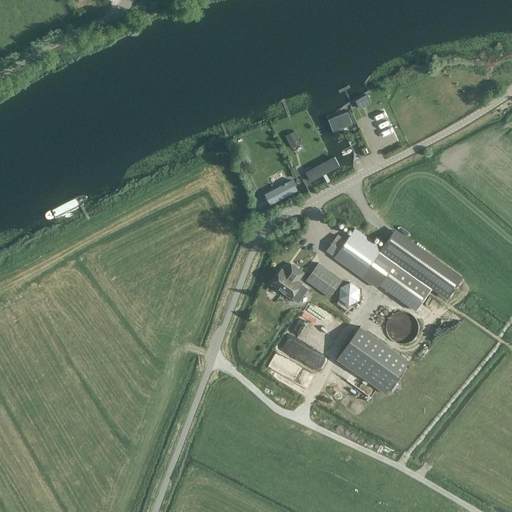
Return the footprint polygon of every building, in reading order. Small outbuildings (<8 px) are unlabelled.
[(360,109),(372,102),(367,94),(355,101),(360,109)] [(333,132),(339,129),(353,124),(348,112),(338,116),(336,117),(329,120),(333,132)] [(292,148),(302,143),(295,130),(285,135),(292,148)] [(242,167),(250,164),(243,151),(236,155),(242,167)] [(312,170),(288,182),(293,192),(317,180),(312,170)] [(273,192),(277,201),(288,194),(289,194),(285,186),(273,192)] [(416,310),(430,291),(432,288),(448,299),(463,277),(396,228),(393,233),(382,248),(378,245),(378,244),(356,228),(346,241),(337,235),(327,250),(334,255),(333,256),(378,287),(380,284),(416,310)] [(291,263),(285,271),(281,268),(271,282),(291,297),(302,282),(297,279),(303,271),(291,263)] [(331,297),(341,280),(342,279),(319,263),(306,280),(307,280),(331,297)] [(358,300),(359,288),(349,282),(339,287),(338,299),(348,305),(358,300)] [(344,311),(347,307),(337,300),(334,304),(344,311)] [(386,394),(410,360),(362,325),(337,359),(386,394)]
